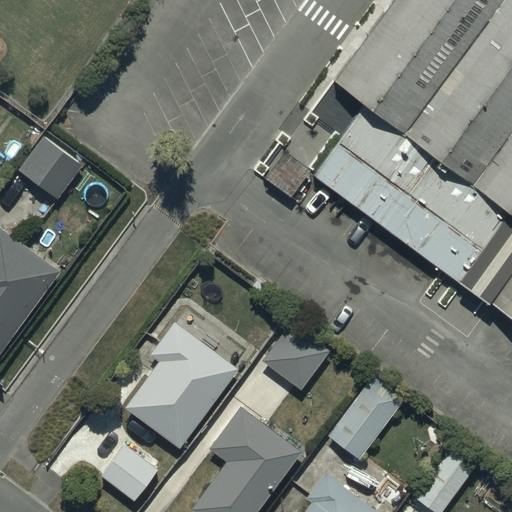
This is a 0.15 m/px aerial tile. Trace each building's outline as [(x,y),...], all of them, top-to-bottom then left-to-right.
[(314,176),(511,321),(511,0),(393,0),(331,83),(364,106),(314,176)] [(81,159),(41,131),(16,166),(56,195),(81,159)] [(0,344),(57,268),(0,224),(0,344)] [(157,358),(122,404),(177,444),(236,365),(172,318),(147,352),(157,358)] [(290,318),(261,358),(299,386),(328,346),(290,318)] [(362,386),(327,432),(357,456),(393,411),(362,386)] [(239,404),(208,445),(223,456),(189,506),(198,511),(251,511),(299,448),(239,404)] [(122,439),(99,471),(132,497),(156,465),(122,439)] [(454,442),(415,496),(437,511),(438,511),(476,458),(454,442)] [(379,511),(323,469),(304,494),(309,498),(298,511),(379,511)]
